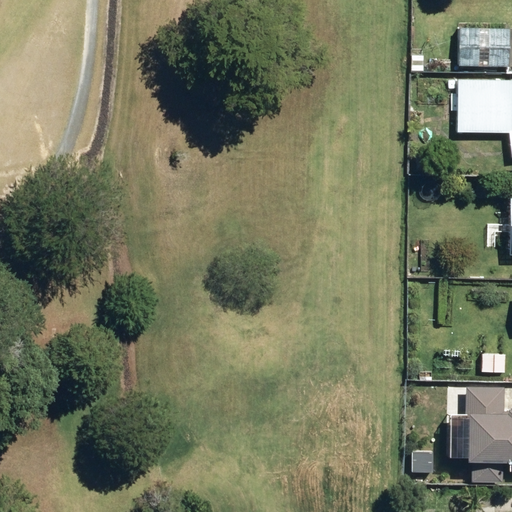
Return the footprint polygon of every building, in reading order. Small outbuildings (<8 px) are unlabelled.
[(451,65),(502,66),(503,27),(452,26),(451,65)] [(420,53),(408,53),(407,69),(419,69),(420,53)] [(511,128),(506,129),(506,78),(444,77),(445,86),(452,86),(451,131),(505,131),(505,155),(511,154),(511,128)] [(405,123),(421,124),(422,111),(406,110),(405,123)] [(409,156),(409,172),(431,172),(431,156),(409,156)] [(497,390),(466,389),(465,456),(472,456),(472,476),(495,476),(496,456),(511,456),(511,409),(505,409),(504,420),(497,420),(497,390)] [(436,449),(411,447),(410,468),(435,470),(436,449)]
